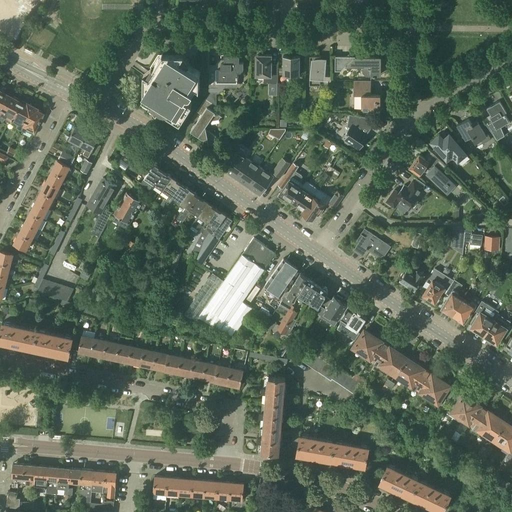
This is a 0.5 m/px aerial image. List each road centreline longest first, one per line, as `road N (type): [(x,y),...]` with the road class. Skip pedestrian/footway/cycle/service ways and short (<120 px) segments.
road 1 (residential): [(99,106),(143,26),(412,28)]
road 2 (residential): [(225,464),(224,407),(0,357)]
road 3 (secondary): [(317,252),(99,106)]
road 4 (secondary): [(511,380),(317,252)]
road 5 (tertiary): [(36,446),(225,464)]
road 6 (tertiary): [(225,464),(304,475),(389,511)]
road 7 (residential): [(317,252),(411,115)]
road 8 (residential): [(67,90),(0,217)]
